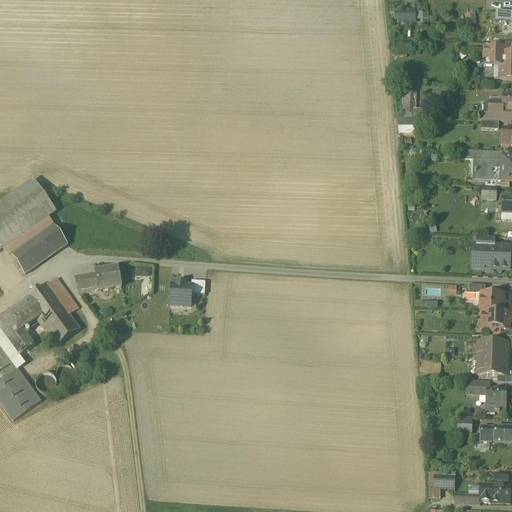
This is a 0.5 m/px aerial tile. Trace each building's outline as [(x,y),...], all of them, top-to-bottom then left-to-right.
[(414,14),(396,14),(396,18),(388,18),(388,23),(414,22),(414,14)] [(476,15),(468,15),(468,24),(476,24),(476,15)] [(510,45),(492,44),(492,51),(492,56),(500,56),(500,55),(510,55),(510,45)] [(492,51),(484,51),(484,68),(500,68),(500,56),(492,56),(492,51)] [(511,55),(510,55),(500,55),(500,56),(500,68),(499,81),(511,81),(511,55)] [(402,118),(415,118),(415,96),(402,96),(402,118)] [(511,96),(503,96),(503,105),(502,114),(511,115),(511,114),(511,96)] [(503,105),(489,104),(489,108),(483,108),(482,108),(482,116),(481,116),(481,123),(499,124),(511,124),(511,115),(502,114),(503,105)] [(415,120),(397,119),(399,135),(414,136),(415,120)] [(499,124),(482,123),(481,131),(499,132),(499,124)] [(511,130),(503,130),(502,147),(511,147),(511,130)] [(481,153),(462,152),(462,163),(476,163),(480,163),(481,153)] [(511,161),(502,161),(501,164),(501,183),(511,183),(511,161)] [(480,163),(476,163),(475,183),(501,183),(501,164),(480,163)] [(411,175),(404,176),(405,185),(413,184),(411,175)] [(34,183),(0,206),(0,253),(5,250),(48,220),(56,214),(34,183)] [(429,190),(417,189),(416,197),(422,198),(422,195),(429,195),(429,190)] [(511,196),(502,196),(501,222),(511,223),(511,219),(511,196)] [(48,220),(5,250),(11,258),(54,228),(48,220)] [(54,228),(11,258),(25,277),(67,247),(54,228)] [(495,240),(477,239),(476,249),(480,249),(480,248),(494,248),(495,240)] [(494,248),(480,248),(480,249),(479,267),(483,268),(483,273),(492,274),(492,271),(497,272),(499,274),(502,272),(505,272),(506,265),(509,265),(510,249),(494,248)] [(137,278),(153,278),(153,269),(137,268),(137,278)] [(97,279),(76,283),(77,289),(75,289),(76,291),(77,291),(78,295),(99,292),(99,293),(122,290),(119,271),(96,275),(97,279)] [(57,280),(24,304),(37,322),(57,349),(80,332),(69,317),(79,310),(57,280)] [(205,284),(191,283),(191,288),(192,288),(191,296),(205,297),(205,284)] [(191,288),(172,287),(171,308),(190,309),(191,296),(192,288),(191,288)] [(486,289),(466,288),(466,296),(476,297),(481,297),(481,296),(485,296),(486,289)] [(485,296),(481,296),(481,297),(480,304),(480,314),(482,314),(483,313),(503,314),(503,297),(485,296)] [(37,322),(24,304),(11,313),(24,331),(37,322)] [(24,331),(11,313),(0,321),(0,330),(20,359),(36,348),(24,331)] [(503,314),(483,313),(482,314),(482,315),(480,318),(482,321),(482,324),(487,324),(487,332),(490,332),(493,334),(495,332),(500,332),(508,332),(508,326),(506,324),(507,314),(503,314)] [(20,359),(0,330),(0,347),(18,372),(26,366),(20,359)] [(508,332),(500,332),(500,339),(511,339),(511,331),(508,332)] [(511,339),(500,339),(499,339),(499,346),(507,346),(507,351),(511,350),(511,339)] [(499,346),(479,345),(478,361),(507,362),(507,351),(507,346),(499,346)] [(0,347),(0,404),(17,429),(45,409),(18,372),(0,347)] [(507,362),(478,361),(477,377),(497,378),(506,379),(506,374),(507,362)] [(68,368),(67,368),(65,367),(63,368),(61,368),(60,369),(58,370),(57,372),(57,373),(56,374),(56,376),(57,378),(57,379),(58,380),(59,382),(60,383),(61,383),(63,384),(65,384),(66,384),(68,383),(70,382),(71,381),(72,380),(72,379),(73,378),(73,377),(73,375),(73,374),(72,373),(72,371),(70,369),(69,369),(68,368)] [(511,380),(511,373),(506,374),(506,379),(497,378),(497,385),(511,385),(511,380)] [(49,377),(46,376),(43,377),(41,378),(39,379),(38,380),(37,381),(36,383),(36,385),(36,387),(36,389),(36,390),(37,392),(39,394),(40,395),(41,396),(43,397),(44,397),(46,397),(49,397),(51,396),(52,395),(53,395),(54,394),(55,392),(56,390),(56,389),(56,388),(57,387),(56,385),(56,384),(56,382),(55,381),(54,380),(52,378),(51,377),(49,377)] [(489,385),(479,384),(479,392),(479,398),(486,398),(487,391),(489,391),(489,385)] [(489,391),(487,391),(486,398),(485,415),(486,415),(486,417),(495,418),(495,415),(499,415),(505,415),(506,392),(489,391)] [(475,420),(458,419),(457,436),(471,437),(472,420),(475,420)] [(495,430),(481,429),(480,444),(494,445),(495,430)] [(511,442),(511,429),(495,429),(495,430),(494,445),(494,446),(511,447),(511,442)] [(455,480),(435,479),(435,491),(455,491),(455,480)] [(511,489),(481,488),(480,497),(480,505),(510,506),(511,489)] [(480,497),(455,495),(455,507),(480,508),(480,505),(480,497)]
